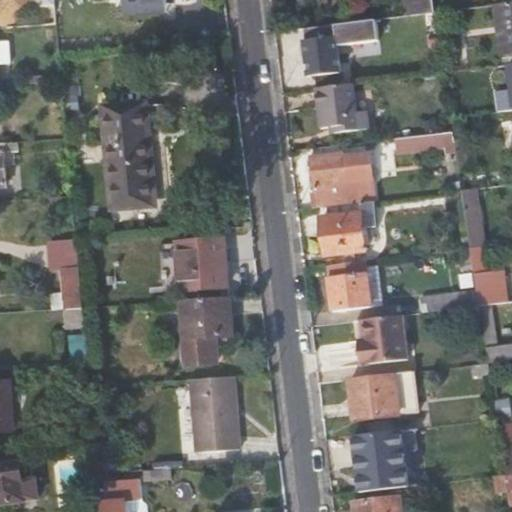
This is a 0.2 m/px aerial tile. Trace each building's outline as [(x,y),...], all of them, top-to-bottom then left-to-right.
[(11,0),(14,29),(56,25),(54,5),(43,6),(33,7),(32,0),(11,0)] [(116,0),(118,16),(127,14),(125,0),(116,0)] [(125,0),(127,14),(168,11),(167,0),(125,0)] [(404,0),(407,17),(414,16),(422,15),(436,14),(433,0),(404,0)] [(511,53),(511,4),(497,6),(503,55),(511,53)] [(436,14),(422,15),(429,59),(442,57),(436,14)] [(377,21),(304,29),(306,41),(305,41),(310,77),(326,75),(326,81),(342,78),(338,46),(380,41),(377,21)] [(15,41),(1,42),(0,40),(0,39),(0,86),(4,86),(2,64),(16,63),(15,41)] [(456,51),(448,52),(449,64),(457,63),(456,51)] [(359,111),(357,85),(316,90),(321,130),(339,128),(339,133),(369,128),(367,110),(359,111)] [(112,210),(157,206),(146,103),(103,106),(112,210)] [(454,133),(396,140),(397,150),(427,146),(428,151),(445,149),(446,155),(457,153),(456,151),(454,133)] [(19,153),(18,143),(0,144),(0,188),(7,188),(5,154),(19,153)] [(338,156),(337,147),(319,149),(320,158),(338,156)] [(470,148),(456,151),(457,153),(459,171),(473,170),(470,148)] [(312,159),(318,209),(326,208),(360,204),(374,203),(369,154),(344,157),(343,155),(338,156),(320,158),(312,159)] [(377,222),(374,203),(360,204),(363,224),(377,222)] [(363,224),(360,204),(326,208),(327,220),(322,221),(326,257),(367,252),(363,224)] [(485,249),(481,215),(466,217),(471,250),(474,250),(482,249),(485,249)] [(62,294),(64,310),(70,309),(83,307),(79,263),(78,244),(77,241),(49,243),(52,269),(60,268),(62,294)] [(201,241),(177,243),(180,292),(230,289),(227,246),(201,248),(201,241)] [(471,250),(459,252),(462,272),(474,270),(471,250)] [(382,309),(377,271),(367,272),(366,263),(329,267),(334,315),(382,309)] [(477,291),(480,308),(493,306),(508,304),(505,279),(476,283),(477,291)] [(421,298),(422,315),(468,309),(480,308),(477,291),(421,298)] [(64,310),(62,294),(51,295),(52,311),(64,310)] [(235,338),(233,297),(202,298),(180,301),(185,357),(218,354),(217,339),(235,338)] [(482,326),(485,344),(498,342),(493,306),(480,308),(482,322),(482,326)] [(85,329),(83,307),(70,309),(64,310),(65,330),(85,329)] [(480,308),(468,309),(471,324),(482,322),(480,308)] [(407,361),(401,317),(362,322),(364,342),(357,343),(360,367),(407,361)] [(68,336),(71,365),(89,364),(86,334),(68,336)] [(511,344),(486,348),(488,364),(511,361),(511,344)] [(219,365),(218,354),(185,357),(186,367),(219,365)] [(488,364),(472,366),(474,378),(490,375),(488,364)] [(417,414),(412,373),(364,379),(352,381),(356,421),(417,414)] [(242,449),(236,377),(191,380),(196,454),(242,449)] [(0,433),(15,432),(13,382),(0,383),(0,433)] [(511,415),(510,399),(496,401),(499,419),(511,416),(511,415)] [(355,439),(360,494),(414,488),(409,432),(355,439)] [(511,442),(500,444),(505,476),(511,475),(511,442)] [(23,481),(20,456),(0,458),(0,507),(36,504),(33,481),(23,481)] [(171,467),(145,470),(146,480),(171,479),(171,467)] [(502,492),(507,491),(505,476),(493,478),(495,494),(502,493),(502,492)] [(140,481),(100,484),(102,511),(146,511),(146,505),(141,500),(140,481)] [(356,502),(356,511),(403,511),(402,498),(356,502)]
